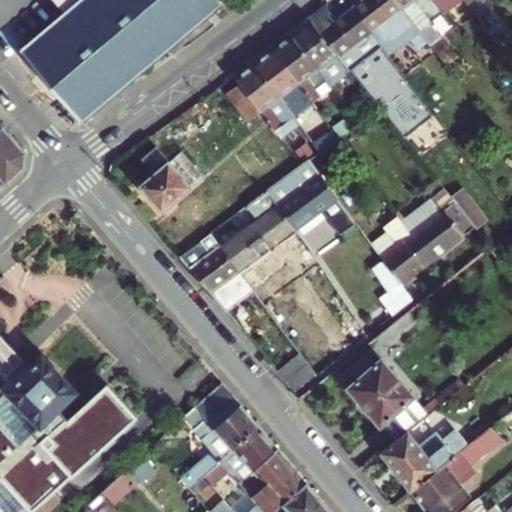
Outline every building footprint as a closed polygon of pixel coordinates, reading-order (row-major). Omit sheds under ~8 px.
[(21,48),(84,122),(225,3),(222,0),(77,0),(65,11),(21,48)] [(60,0),(58,3),(65,11),(77,0),(60,0)] [(385,50),(388,53),(419,29),(404,9),(396,0),(361,0),(352,7),(385,50)] [(446,14),(434,0),(396,0),(404,9),(414,1),(419,8),(417,10),(424,20),(427,18),(432,24),(446,14)] [(434,0),(446,14),(463,0),(434,0)] [(465,0),(504,50),(511,44),(511,40),(499,24),(501,22),(483,0),(465,0)] [(417,10),(419,8),(414,1),(404,9),(419,29),(420,31),(422,32),(432,24),(427,18),(424,20),(417,10)] [(353,73),(354,74),(385,50),(352,7),(320,32),(349,69),(353,73)] [(349,69),(320,32),(311,21),(293,34),(320,68),(335,87),(353,73),(349,69)] [(320,68),(293,34),(274,48),(299,83),(314,103),(335,87),(320,68)] [(443,37),(432,46),(448,66),(459,57),(443,37)] [(290,90),(299,83),(274,48),(256,61),(282,96),(296,116),(304,110),(290,90)] [(282,96),(256,61),(235,77),(240,84),(276,131),(285,124),(270,104),(282,96)] [(290,90),(304,110),(314,103),(299,83),(290,90)] [(276,131),(240,84),(227,93),(262,141),(276,131)] [(270,104),(285,124),(296,116),(282,96),(270,104)] [(0,120),(0,187),(24,166),(25,150),(0,120)] [(341,140),(334,130),(323,138),(330,148),(341,140)] [(193,188),(191,185),(171,161),(159,145),(143,158),(155,173),(140,185),(162,212),(193,188)] [(183,152),(171,161),(191,185),(203,175),(183,152)] [(302,165),(268,191),(297,229),(323,209),(341,234),(357,222),(339,198),(334,193),(311,161),(310,159),(302,165)] [(425,266),(428,263),(476,227),(445,188),(433,197),(442,211),(411,235),(406,239),(425,266)] [(213,233),(241,270),(297,229),(268,191),(213,233)] [(401,282),(402,283),(425,266),(406,239),(411,235),(399,217),(385,227),(388,232),(372,243),(385,260),(394,272),(401,282)] [(191,270),(229,312),(256,291),(245,276),(241,270),(213,233),(202,241),(213,253),(191,270)] [(394,272),(385,260),(374,268),(391,290),(401,282),(394,272)] [(256,291),(268,307),(279,300),(264,280),(258,284),(249,273),(245,276),(256,291)] [(402,283),(401,282),(391,290),(381,298),(394,314),(413,299),(402,283)] [(417,318),(410,309),(375,337),(382,346),(417,318)] [(30,511),(33,511),(137,419),(106,385),(67,421),(57,410),(74,394),(41,359),(29,369),(23,363),(15,370),(0,345),(0,511),(18,511),(25,506),(30,511)] [(348,387),(392,442),(407,431),(426,416),(420,408),(412,398),(414,396),(384,358),(381,360),(372,349),(340,374),(349,386),(348,387)] [(302,351),(279,369),(297,390),(318,373),(302,351)] [(223,383),(201,357),(179,378),(200,404),(223,383)] [(438,407),(464,386),(457,379),(432,399),(438,407)] [(233,395),(223,383),(200,404),(195,409),(205,421),(233,395)] [(211,470),(222,460),(259,426),(233,395),(205,421),(212,429),(202,439),(212,450),(202,459),(211,470)] [(438,407),(432,399),(420,408),(426,416),(438,407)] [(195,430),(205,421),(195,409),(184,419),(195,430)] [(212,429),(205,421),(195,430),(202,439),(212,429)] [(475,439),(411,490),(427,511),(452,511),(472,496),(460,481),(474,470),(466,461),(482,449),(485,453),(508,434),(499,421),(475,439)] [(249,462),(255,469),(278,448),(259,426),(222,460),(241,482),(247,476),(241,470),(249,462)] [(411,490),(475,439),(467,429),(460,435),(456,430),(442,441),(435,433),(418,446),(407,431),(392,442),(380,452),(411,490)] [(275,511),(307,482),(290,462),(278,448),(255,469),(247,476),(241,482),(267,511),(275,511)] [(202,459),(189,471),(199,481),(205,475),(211,470),(202,459)] [(103,494),(111,503),(137,479),(128,470),(103,494)] [(189,471),(182,478),(191,488),(199,481),(189,471)] [(332,511),(307,482),(275,511),(332,511)]
